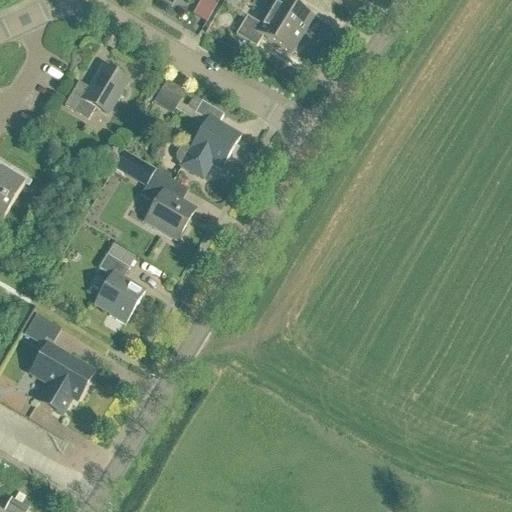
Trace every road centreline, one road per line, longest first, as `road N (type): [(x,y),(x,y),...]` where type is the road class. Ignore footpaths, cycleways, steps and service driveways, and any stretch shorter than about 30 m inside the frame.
road 1 (tertiary): [(93,511),(317,141)]
road 2 (residential): [(317,141),(105,12),(74,8)]
road 3 (tertiary): [(317,141),(411,0)]
road 4 (unknown): [(104,494),(0,432)]
